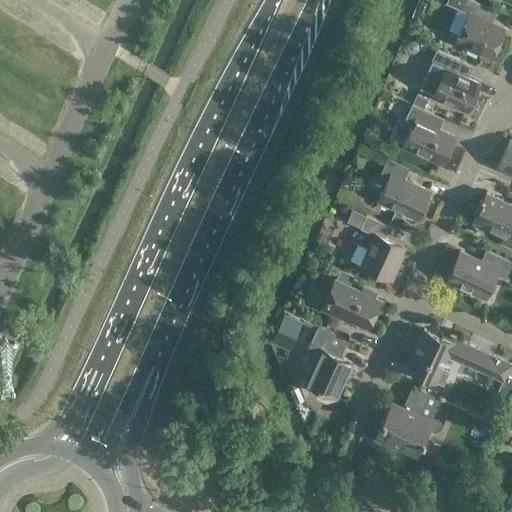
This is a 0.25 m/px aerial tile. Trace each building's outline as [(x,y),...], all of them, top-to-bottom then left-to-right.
[(445,0),(445,1),(468,12),(455,41),(490,57),(504,27),(484,18),(489,6),(476,0),(445,0)] [(466,110),(479,81),(456,71),(461,59),(436,48),(431,60),(445,67),(433,95),(466,110)] [(396,99),(410,105),(404,118),(413,122),(403,145),(442,163),(455,135),(429,123),(434,112),(412,102),(398,96),(396,99)] [(511,138),(510,138),(497,166),(511,173),(511,138)] [(417,217),(430,189),(404,178),(409,167),(387,157),(380,173),(389,177),(378,200),(417,217)] [(511,202),(486,191),(473,220),(505,234),(501,242),(511,246),(511,244),(511,202)] [(404,246),(384,237),(390,224),(366,214),(360,227),(374,233),(368,247),(357,242),(350,258),(361,263),(361,264),(390,277),(404,246)] [(505,277),(511,261),(511,260),(485,248),(480,259),(459,250),(446,279),(485,296),(496,273),(505,277)] [(354,274),(339,268),(335,278),(349,284),(354,274)] [(367,326),(380,299),(373,296),(375,291),(363,285),(361,290),(349,284),(335,278),(321,307),(340,316),(341,314),(367,326)] [(311,325),(316,327),(306,351),(316,356),(306,380),(337,394),(352,361),(340,356),(348,337),(318,324),(318,323),(312,320),(311,325)] [(494,399),(507,405),(511,394),(511,393),(511,376),(507,374),(511,363),(449,334),(447,338),(424,328),(406,367),(443,384),(449,370),(441,366),(447,354),(502,379),(494,399)] [(440,428),(452,402),(419,387),(410,409),(391,401),(376,433),(416,452),(427,427),(435,430),(440,428)] [(511,394),(507,405),(499,422),(511,427),(511,425),(511,394)]
